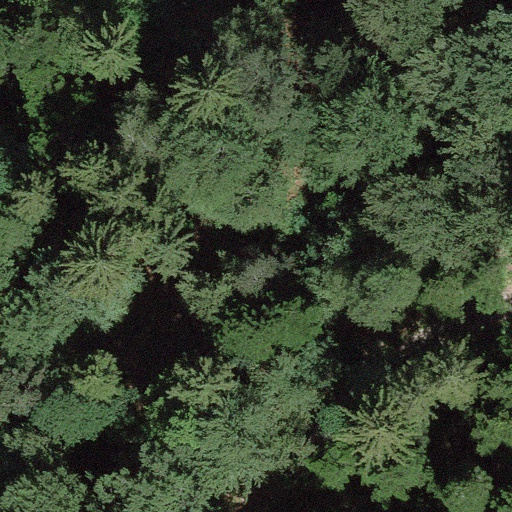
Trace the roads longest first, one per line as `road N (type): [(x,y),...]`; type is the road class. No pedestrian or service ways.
road 1 (track): [(334,415),(439,342),(511,305)]
road 2 (track): [(334,415),(245,511)]
